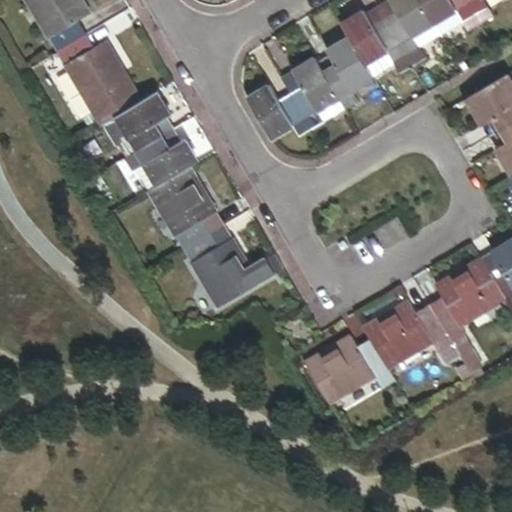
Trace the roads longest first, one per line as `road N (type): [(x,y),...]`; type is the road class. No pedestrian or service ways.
road 1 (residential): [(282,205),(331,296),(470,214),(421,129)]
road 2 (residential): [(192,56),(282,205)]
road 3 (residential): [(421,129),(282,205)]
